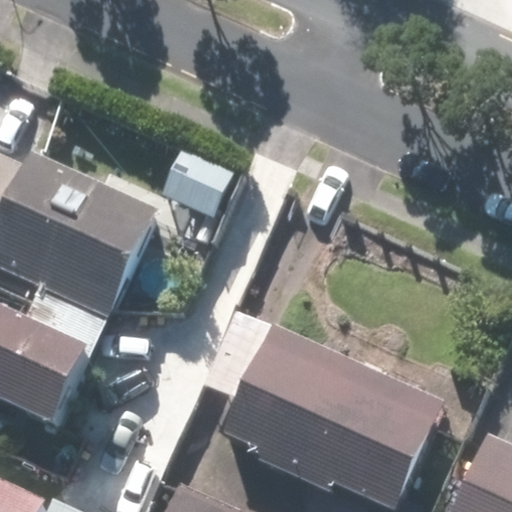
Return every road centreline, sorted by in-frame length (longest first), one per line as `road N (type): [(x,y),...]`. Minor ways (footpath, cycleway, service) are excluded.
road 1 (tertiary): [(339,116),(84,0)]
road 2 (tertiary): [(511,193),(339,116)]
road 3 (tertiary): [(381,17),(511,78)]
